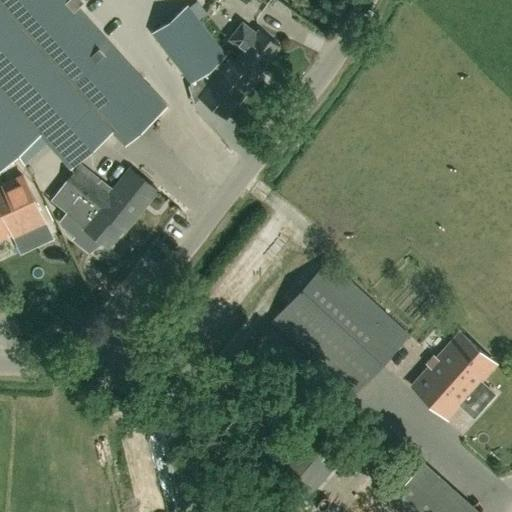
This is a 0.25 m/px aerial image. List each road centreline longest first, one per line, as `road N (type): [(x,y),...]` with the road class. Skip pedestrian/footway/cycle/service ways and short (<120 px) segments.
road 1 (unclassified): [(365,0),(332,67),(111,348),(81,363)]
road 2 (unknown): [(111,348),(165,373),(389,425),(456,477)]
